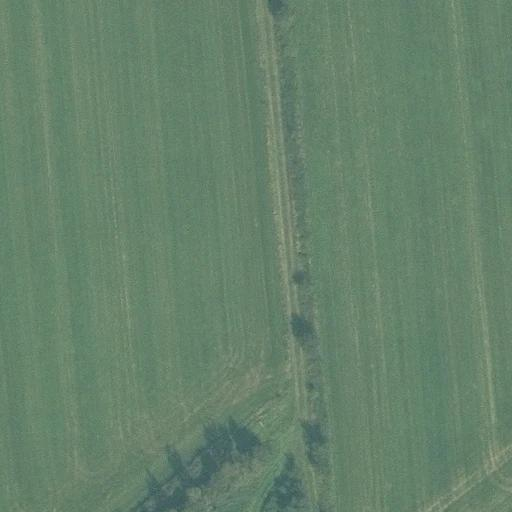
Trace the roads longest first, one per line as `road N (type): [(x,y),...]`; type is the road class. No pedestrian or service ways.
road 1 (track): [(265,0),(312,511)]
road 2 (track): [(165,511),(301,403)]
